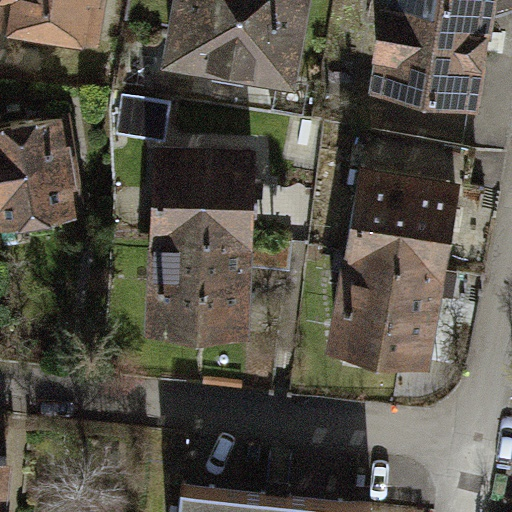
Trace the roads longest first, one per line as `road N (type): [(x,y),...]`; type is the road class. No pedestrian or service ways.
road 1 (residential): [(0,379),(471,429)]
road 2 (residential): [(511,244),(471,429)]
